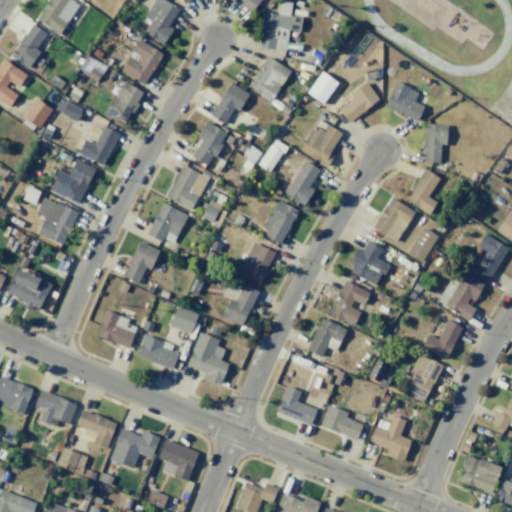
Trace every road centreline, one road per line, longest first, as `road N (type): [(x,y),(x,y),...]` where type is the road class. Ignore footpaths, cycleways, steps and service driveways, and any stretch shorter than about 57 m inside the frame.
road 1 (residential): [(433,511),(0,333)]
road 2 (residential): [(380,149),(300,279),(199,511)]
road 3 (residential): [(215,40),(127,184),(50,357)]
road 4 (residential): [(511,307),(471,375),(416,505)]
